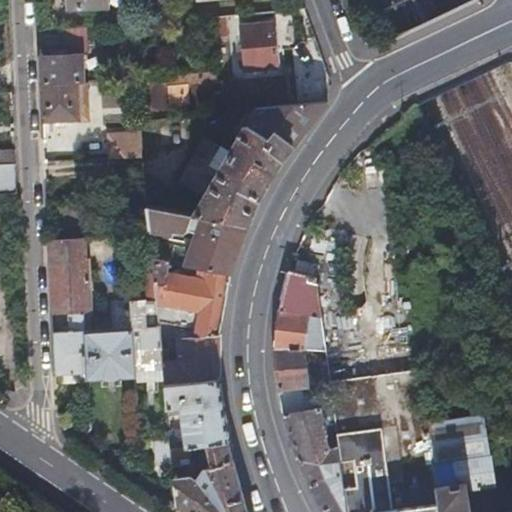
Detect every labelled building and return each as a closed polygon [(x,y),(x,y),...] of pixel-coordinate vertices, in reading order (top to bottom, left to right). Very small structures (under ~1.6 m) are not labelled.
[(278,19),(260,21),(242,22),(245,65),(282,63),(278,19)] [(88,48),(88,35),(87,22),(64,23),(65,49),(41,51),(42,77),(83,74),(82,49),(88,48)] [(83,74),(42,77),(44,117),(85,115),(83,74)] [(205,194),(196,210),(248,222),(248,221),(257,198),(273,174),(305,128),(324,101),(324,99),(252,103),(230,147),(205,134),(199,147),(213,155),(210,160),(196,152),(181,180),(205,194)] [(109,130),(111,155),(144,153),(143,135),(143,134),(142,128),(109,130)] [(0,162),(16,162),(15,146),(0,147),(0,162)] [(0,162),(0,191),(18,191),(16,162),(0,162)] [(189,258),(205,261),(230,267),(240,242),(243,234),(248,222),(196,210),(150,200),(152,222),(196,234),(189,258)] [(83,308),(84,326),(94,325),(88,233),(50,235),(54,310),(69,309),(83,308)] [(193,323),(196,331),(224,330),(224,325),(227,297),(227,292),(230,267),(205,261),(201,273),(173,265),(176,255),(155,251),(158,277),(159,294),(161,314),(193,323)] [(297,258),(295,270),(314,274),(316,262),(297,258)] [(277,368),(277,383),(309,381),(307,364),(306,348),(324,350),(320,309),(316,274),(314,274),(295,270),(289,269),(284,285),(279,307),(277,327),(276,347),(277,368)] [(147,295),(159,294),(158,277),(134,280),(134,296),(147,295)] [(139,365),(166,364),(163,331),(162,321),(149,321),(147,295),(134,296),(136,323),(139,365)] [(409,299),(320,309),(324,350),(325,356),(370,349),(415,345),(409,299)] [(70,326),(84,326),(83,308),(69,309),(70,326)] [(140,371),(139,365),(136,323),(94,325),(84,326),(87,368),(87,373),(140,371)] [(87,368),(84,326),(70,326),(55,326),(58,369),(87,368)] [(163,331),(166,364),(167,374),(222,374),(224,330),(196,331),(163,331)] [(328,380),(419,368),(415,345),(370,349),(325,356),(328,380)] [(320,398),(321,404),(331,403),(329,385),(328,380),(325,356),(324,350),(306,348),(307,364),(309,381),(317,380),(320,398)] [(419,368),(328,380),(329,385),(419,371),(419,368)] [(331,403),(334,425),(337,444),(347,511),(441,511),(428,422),(427,422),(419,371),(329,385),(331,403)] [(173,435),(173,440),(193,438),(208,437),(232,435),(231,434),(222,374),(167,374),(173,435)] [(309,381),(277,383),(279,389),(285,407),(321,404),(320,398),(317,380),(309,381)] [(310,479),(327,511),(347,511),(337,444),(329,445),(326,433),(330,432),(330,429),(329,425),(334,425),(331,403),(321,404),(285,407),(300,452),(310,479)] [(474,511),(470,481),(495,478),(485,413),(428,422),(441,511),(474,511)] [(329,425),(330,429),(330,432),(326,433),(329,445),(337,444),(334,425),(329,425)] [(173,440),(173,435),(158,436),(161,460),(175,459),(173,440)] [(212,453),(209,453),(206,454),(201,467),(196,468),(193,438),(173,440),(175,459),(178,498),(199,511),(253,511),(248,492),(237,456),(232,435),(208,437),(212,453)] [(212,453),(208,437),(193,438),(196,468),(201,467),(206,454),(209,453),(212,453)]
